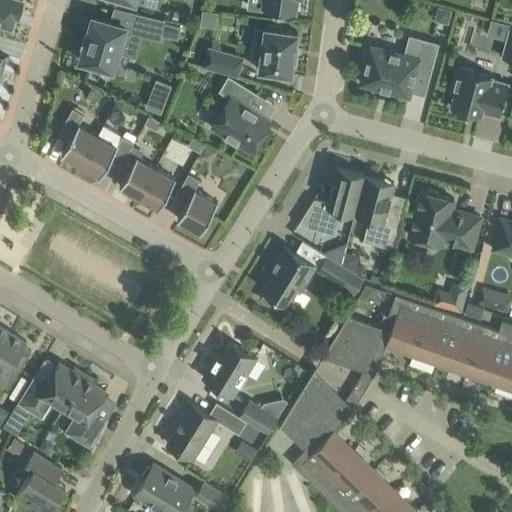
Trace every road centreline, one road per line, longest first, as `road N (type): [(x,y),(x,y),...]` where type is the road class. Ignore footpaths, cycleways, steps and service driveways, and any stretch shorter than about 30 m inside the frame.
road 1 (residential): [(8,159),(221,274)]
road 2 (residential): [(323,115),(511,164)]
road 3 (residential): [(221,274),(323,115)]
road 4 (residential): [(158,374),(0,279)]
road 5 (residential): [(56,0),(8,159)]
road 6 (residential): [(511,481),(369,398)]
road 7 (residential): [(84,511),(96,476),(158,374)]
